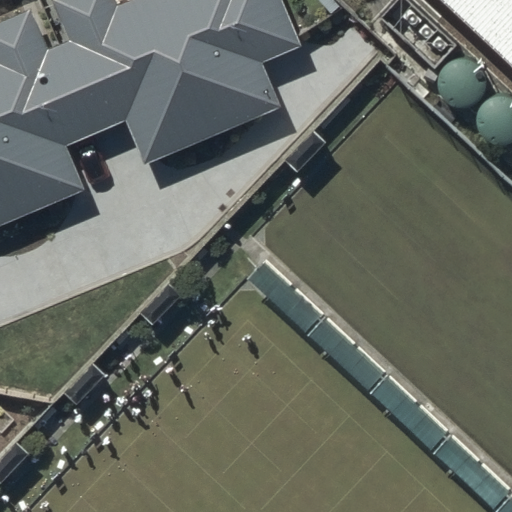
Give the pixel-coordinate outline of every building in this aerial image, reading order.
[(219,139),(159,0),(148,0),(123,11),(118,0),(67,0),(55,5),(73,46),(64,50),(100,137),(130,124),(149,168),(219,139)] [(159,0),(219,139),(284,110),(265,67),(306,50),(284,0),(159,0)] [(511,0),(445,0),(511,61),(511,0)] [(0,175),(20,223),(90,194),(71,149),(100,137),(64,50),(50,56),(33,15),(0,29),(0,175)] [(0,231),(20,223),(0,175),(0,231)]
